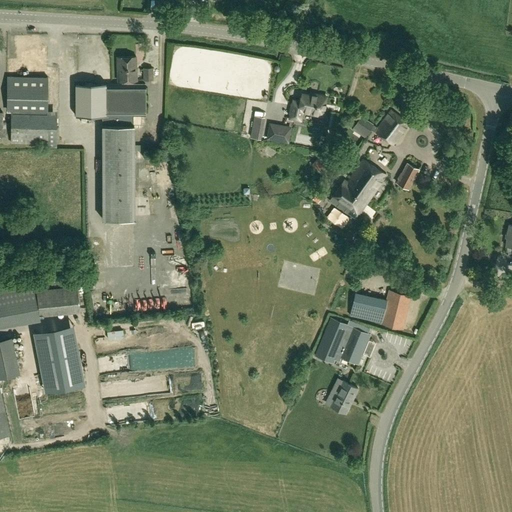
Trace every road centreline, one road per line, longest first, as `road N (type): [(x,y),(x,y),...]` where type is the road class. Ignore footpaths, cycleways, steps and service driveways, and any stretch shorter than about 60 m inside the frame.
road 1 (tertiary): [(499,89),(201,30),(0,16)]
road 2 (tertiary): [(378,511),(383,432),(452,288),(499,89)]
